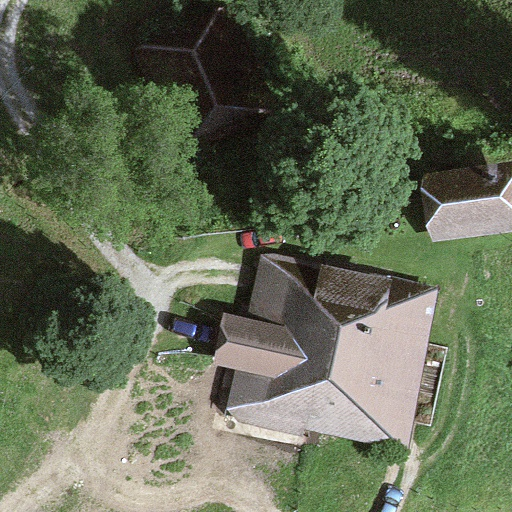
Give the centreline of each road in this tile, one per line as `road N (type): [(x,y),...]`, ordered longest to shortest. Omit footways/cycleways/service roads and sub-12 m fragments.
road 1 (track): [(10,0),(1,44),(8,104),(68,196),(161,297),(97,455)]
road 2 (track): [(97,455),(145,484),(262,511)]
